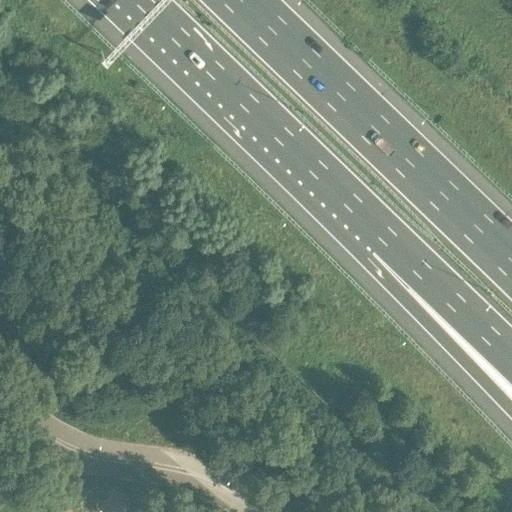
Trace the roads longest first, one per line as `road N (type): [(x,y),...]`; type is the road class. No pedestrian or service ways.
road 1 (motorway): [(511,269),(232,0)]
road 2 (motorway): [(139,0),(388,238)]
road 3 (motorway): [(388,238),(511,399)]
road 4 (motorway): [(388,238),(511,356)]
